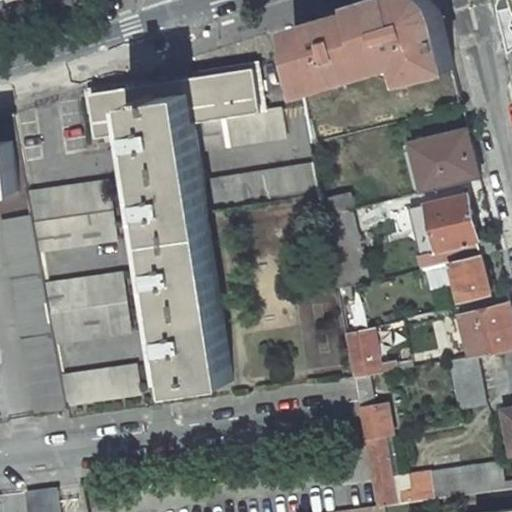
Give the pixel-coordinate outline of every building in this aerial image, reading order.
[(0,0),(0,4),(1,8),(0,9),(16,7),(38,0),(0,0)] [(326,17),(295,26),(305,88),(374,70),(388,67),(391,80),(392,82),(455,65),(441,9),(425,0),(393,0),(394,4),(382,8),(380,2),(374,4),(372,0),(358,4),(359,7),(352,9),(354,18),(343,21),(340,12),(333,15),(332,12),(325,14),(326,17)] [(372,0),(374,4),(380,2),(382,8),(394,4),(393,0),(372,0)] [(511,0),(500,0),(511,54),(511,53),(511,0)] [(359,7),(358,4),(332,12),(333,15),(340,12),(343,21),(354,18),(352,9),(359,7)] [(200,150),(195,120),(266,109),(259,64),(90,90),(97,136),(105,134),(107,142),(137,137),(138,143),(142,142),(150,196),(146,197),(148,210),(153,210),(161,265),(157,266),(159,279),(163,278),(172,333),(167,334),(169,347),(174,347),(180,389),(235,380),(200,150)] [(388,67),(374,70),(391,80),(388,67)] [(288,137),(283,107),(266,109),(195,120),(200,150),(288,137)] [(426,189),(482,176),(471,128),(415,142),(426,189)] [(0,192),(21,190),(15,139),(0,140),(0,192)] [(324,193),(318,162),(210,179),(215,210),(324,193)] [(40,251),(120,239),(111,179),(29,191),(33,214),(40,251)] [(351,208),(348,193),(325,199),(327,214),(351,208)] [(423,255),(426,268),(484,254),(481,239),(470,194),(412,208),(418,236),(434,232),(438,251),(423,255)] [(362,246),(355,207),(351,208),(327,214),(334,251),(362,246)] [(39,412),(68,407),(68,406),(63,375),(57,343),(46,283),(40,251),(33,214),(4,219),(39,412)] [(495,236),(481,239),(484,254),(498,250),(495,236)] [(362,246),(334,251),(341,289),(351,286),(379,279),(372,244),(362,246)] [(494,291),(484,254),(426,268),(426,269),(428,268),(433,289),(459,283),(462,299),(494,291)] [(57,343),(133,332),(124,272),(46,283),(57,343)] [(353,297),(351,286),(341,289),(342,299),(353,297)] [(472,356),(480,354),(511,347),(511,305),(511,303),(462,315),(472,356)] [(375,326),(348,331),(356,377),(370,374),(397,369),(396,362),(396,361),(381,363),(375,326)] [(489,404),(480,354),(472,356),(452,359),(462,408),(489,404)] [(396,362),(397,369),(415,366),(414,359),(396,362)] [(138,364),(63,375),(68,406),(142,395),(138,364)] [(375,399),(370,374),(356,377),(361,402),(375,399)] [(376,405),(375,399),(361,402),(362,407),(376,405)] [(388,403),(376,405),(362,407),(366,435),(379,506),(384,505),(414,500),(409,473),(398,475),(392,476),(385,435),(391,434),(393,433),(388,403)] [(391,434),(385,435),(392,476),(398,475),(391,434)] [(506,480),(504,460),(409,473),(414,500),(417,500),(454,495),(468,493),(507,488),(506,480)] [(31,511),(61,511),(58,487),(29,491),(31,511)]
